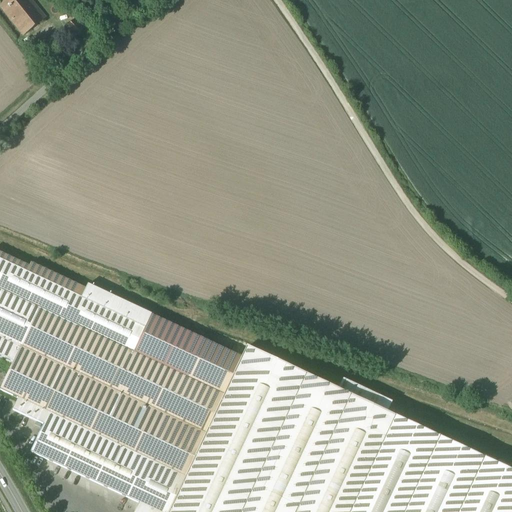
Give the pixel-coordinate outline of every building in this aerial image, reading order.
[(14,0),(4,0),(0,4),(0,12),(21,38),(36,25),(14,0)] [(40,42),(27,53),(39,67),(52,56),(40,42)] [(31,276),(0,262),(0,322),(24,333),(8,366),(0,383),(0,393),(52,419),(33,460),(140,511),(172,511),(242,362),(34,269),(31,276)] [(22,333),(0,323),(0,360),(8,364),(22,333)] [(511,511),(511,469),(247,350),(242,362),(172,511),(511,511)]
